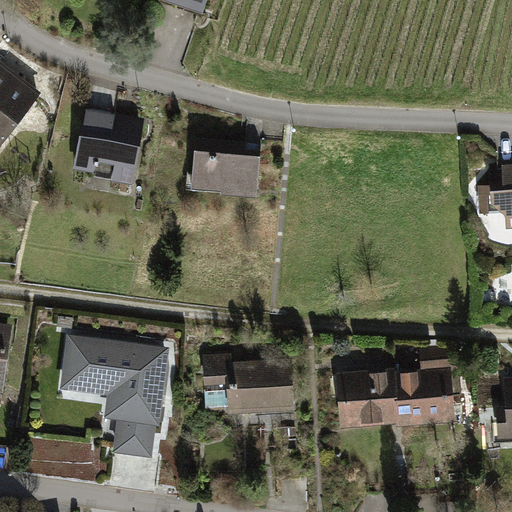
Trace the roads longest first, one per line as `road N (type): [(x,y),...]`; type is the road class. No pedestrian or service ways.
road 1 (residential): [(511,126),(272,110),(94,63),(23,33),(0,6)]
road 2 (residential): [(0,289),(181,314),(511,332)]
road 3 (residential): [(212,511),(0,480)]
